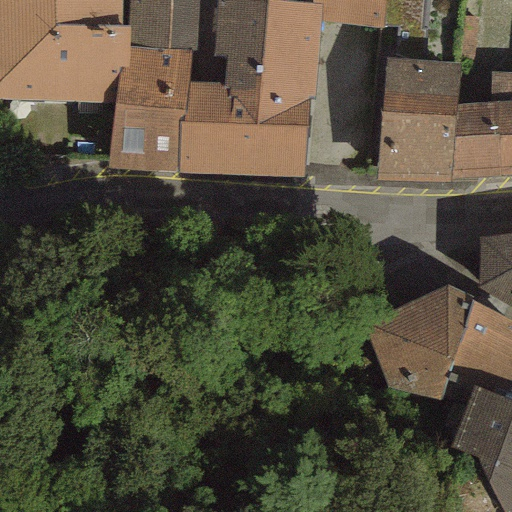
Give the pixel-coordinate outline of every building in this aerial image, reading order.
[(0,0),(0,99),(112,103),(117,69),(126,69),(128,49),(129,26),(126,26),(120,26),(120,0),(0,0)] [(127,0),(126,26),(129,26),(128,49),(189,52),(193,52),(195,0),(127,0)] [(214,0),(210,55),(225,56),(222,86),(305,90),(305,100),(312,100),(319,24),(321,5),(309,5),(309,0),(214,0)] [(309,0),(309,5),(321,5),(319,24),(379,28),(377,59),(382,60),(419,62),(424,0),(309,0)] [(189,52),(128,49),(126,69),(117,69),(112,103),(183,112),(184,84),(189,52)] [(419,62),(382,60),(376,179),(451,183),(455,104),(457,64),(419,62)] [(511,73),(488,74),(486,103),(455,104),(451,183),(511,177),(511,73)] [(222,86),(184,84),(183,112),(182,121),(178,121),(176,174),(301,180),(305,100),(305,90),(222,86)] [(183,112),(112,103),(104,169),(176,174),(178,121),(182,121),(183,112)] [(511,233),(475,238),(477,289),(486,293),(511,309),(511,233)] [(438,401),(448,363),(469,302),(471,297),(444,285),(361,328),(385,388),(438,401)] [(511,379),(511,322),(469,302),(448,363),(511,383),(511,379)] [(511,511),(511,400),(471,385),(449,448),(478,457),(504,511),(511,511)]
